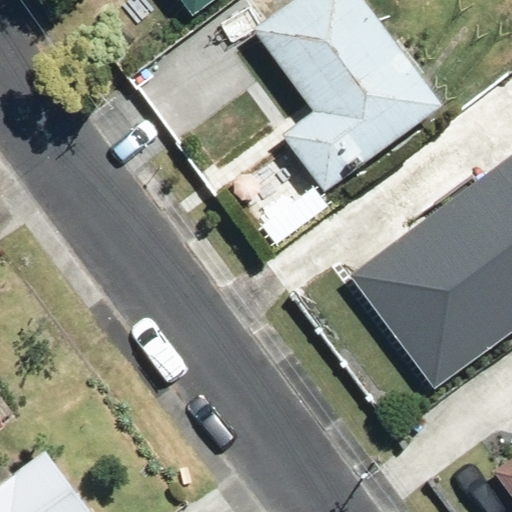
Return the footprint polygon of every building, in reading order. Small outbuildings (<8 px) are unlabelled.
[(208,0),(168,0),(180,18),(208,0)] [(433,106),(362,0),(278,0),(245,22),(306,113),(280,131),(315,184),(433,106)] [(432,390),(511,327),(511,145),(343,279),(432,390)] [(511,454),(487,473),(511,506),(511,454)] [(43,511),(11,468),(0,475),(0,511),(43,511)]
